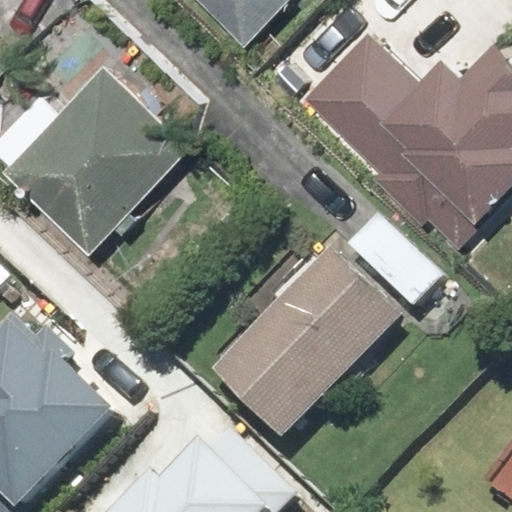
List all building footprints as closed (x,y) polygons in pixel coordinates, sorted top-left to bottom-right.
[(0,0),(0,88),(68,16),(51,0),(0,0)] [(214,0),(267,48),(310,0),(214,0)] [(378,29),(312,95),(468,251),(511,207),(511,30),(474,68),(456,51),(428,79),(378,29)] [(208,146),(118,62),(15,172),(106,255),(208,146)] [(356,241),(225,367),(302,446),(433,320),(356,241)] [(17,303),(0,321),(0,509),(3,511),(39,511),(133,414),(71,357),(82,345),(53,317),(43,328),(17,303)] [(289,511),(310,491),(245,428),(193,483),(174,465),(128,511),(289,511)]
